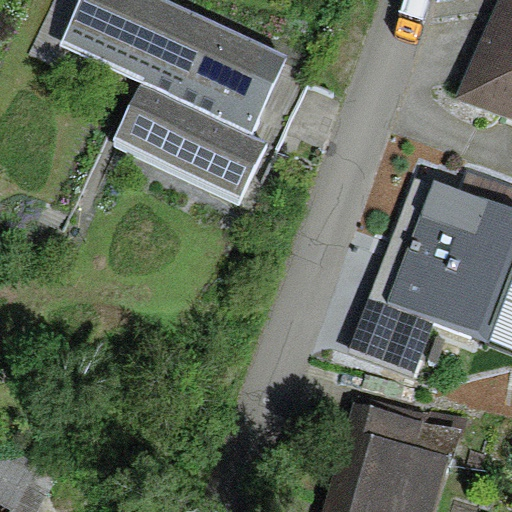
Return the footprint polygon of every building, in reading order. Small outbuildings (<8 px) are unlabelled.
[(118,147),(241,205),(269,145),(250,136),(285,63),(149,0),(87,0),(65,47),(147,86),(118,147)] [(511,0),(502,0),(462,97),(511,118),(511,0)] [(437,324),(491,346),(511,291),(511,212),(418,176),(392,243),(348,354),(415,380),(437,324)] [(511,318),(499,361),(511,364),(511,318)] [(437,511),(450,464),(459,467),(467,436),(355,407),(327,511),(437,511)] [(39,511),(58,476),(0,447),(0,508),(7,511),(39,511)]
